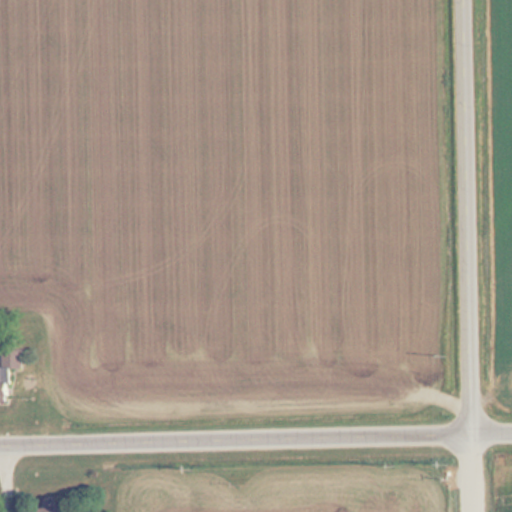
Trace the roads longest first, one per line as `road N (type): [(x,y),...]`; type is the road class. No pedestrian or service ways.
road 1 (secondary): [(0,453),(511,441)]
road 2 (residential): [(479,511),(471,0)]
